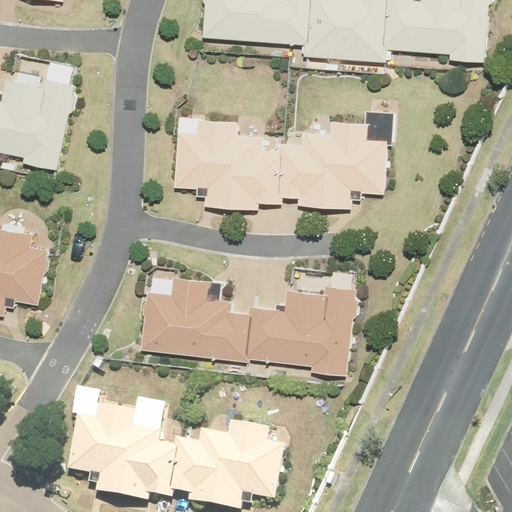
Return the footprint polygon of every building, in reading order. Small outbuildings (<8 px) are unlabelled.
[(217,0),(214,45),(318,52),(324,59),(391,66),(397,66),(400,42),(492,52),(497,0),(442,0),(443,3),(410,0),(372,0),(370,4),(320,2),(316,0),(217,0)] [(0,146),(58,160),(75,91),(60,87),(58,95),(20,86),(15,105),(0,101),(0,146)] [(204,137),(184,136),(182,189),(205,190),(213,191),(212,209),(262,211),(262,204),(286,205),(286,198),(305,199),(304,207),(357,209),(358,193),(368,193),(390,194),(393,139),(375,138),(375,124),(372,124),(337,122),(336,135),(309,134),(308,146),(289,146),(285,145),(285,152),(269,152),(269,139),(239,138),(240,124),(205,122),(204,137)] [(0,314),(12,316),(14,301),(22,302),(47,306),(56,251),(38,248),(41,235),(2,228),(0,241),(0,240),(0,314)] [(159,292),(151,349),(255,364),(257,354),(297,360),(316,363),(315,367),(348,372),(360,293),(330,288),(329,293),(292,288),(289,308),(255,303),(253,312),(245,311),(246,304),(227,302),(229,288),(186,282),(185,296),(159,292)] [(105,421),(84,418),(76,471),(98,475),(106,476),(103,494),(153,502),(154,496),(177,500),(178,493),(197,496),(195,503),(247,511),(250,496),(260,498),(282,501),(291,447),(288,446),(274,444),(276,430),(270,429),(243,425),(238,424),(236,436),(209,432),(207,444),(184,440),(183,447),(167,444),(169,432),(140,427),(142,413),(107,407),(105,421)]
